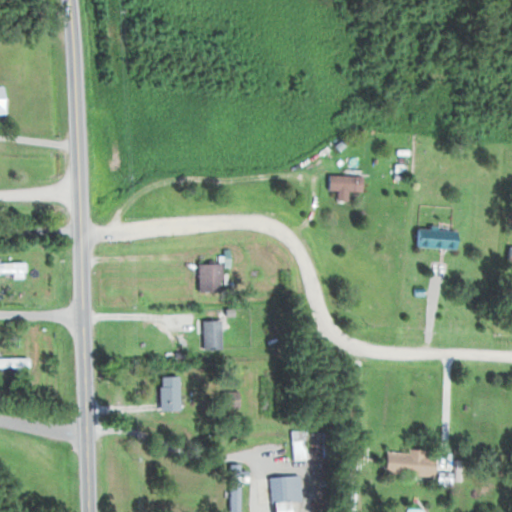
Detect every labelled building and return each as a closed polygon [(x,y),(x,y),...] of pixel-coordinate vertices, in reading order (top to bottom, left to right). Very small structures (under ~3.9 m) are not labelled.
[(332,200),(343,200),(343,191),(358,190),(357,174),(323,175),(323,190),(332,189),(332,200)] [(411,228),(410,246),(453,247),(453,229),(411,228)] [(503,263),(511,264),(511,245),(505,245),(503,263)] [(0,272),(20,273),(20,261),(0,261),(0,272)] [(194,291),(218,291),(218,262),(194,262),(194,291)] [(218,319),(200,319),(200,349),(218,349),(218,319)] [(23,357),(0,356),(0,367),(23,367),(23,357)] [(155,412),(175,411),(175,375),(155,375),(155,412)] [(214,391),(214,408),(237,408),(237,391),(214,391)] [(290,460),(302,460),(302,429),(290,429),(290,460)] [(431,453),(382,450),(381,474),(430,476),(431,453)] [(266,476),(267,501),(297,500),(297,475),(266,476)]
